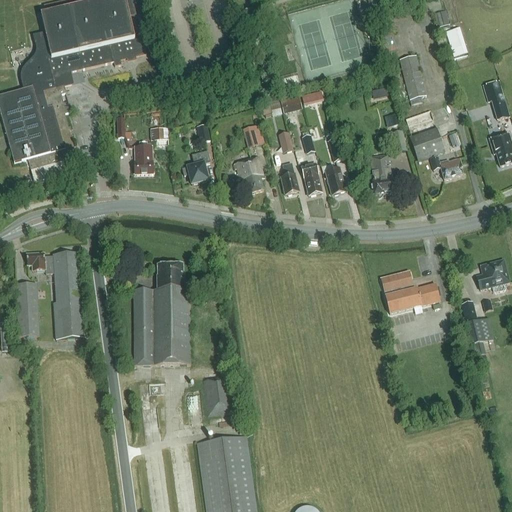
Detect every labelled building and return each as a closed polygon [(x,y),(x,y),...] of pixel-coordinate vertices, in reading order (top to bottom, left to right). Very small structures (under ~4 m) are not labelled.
[(34,185),(64,177),(61,163),(78,159),(75,149),(73,149),(64,116),(71,114),(64,89),(74,86),(72,75),(82,72),(114,65),(115,69),(122,67),(121,62),(146,56),(132,0),(108,0),(88,5),(79,7),(77,0),(74,0),(44,7),(46,15),(41,16),(46,34),(33,37),(36,50),(37,51),(37,52),(36,54),(36,55),(36,56),(35,57),(34,58),(33,60),(28,65),(25,68),(23,70),(23,71),(22,72),(21,74),(21,75),(21,77),(21,79),(21,81),(21,83),(23,91),(0,97),(0,115),(13,165),(27,161),(34,185)] [(367,0),(368,3),(371,12),(395,5),(393,0),(367,0)] [(450,26),(446,12),(434,15),(438,29),(450,26)] [(467,55),(460,30),(446,34),(453,60),(467,55)] [(385,54),(396,51),(393,37),(381,40),(385,54)] [(410,102),(426,98),(416,58),(400,62),(410,102)] [(492,103),(498,122),(510,119),(499,83),(484,87),(489,104),(492,103)] [(390,90),(372,92),(373,99),(391,97),(390,90)] [(302,97),(304,106),(324,101),(322,92),(302,97)] [(281,111),(279,104),(269,107),(271,113),(281,111)] [(412,138),(409,139),(411,144),(418,164),(445,155),(430,112),(406,121),(412,138)] [(384,119),(387,130),(399,126),(396,116),(384,119)] [(117,140),(125,140),(127,142),(132,141),(131,134),(125,134),(125,120),(117,121),(117,140)] [(249,133),(253,150),(265,147),(259,127),(248,130),(249,133)] [(211,143),(208,129),(197,132),(200,145),(211,143)] [(168,142),(167,130),(150,131),(151,143),(168,142)] [(408,153),(402,132),(390,136),(396,156),(408,153)] [(293,153),(288,135),(278,137),(283,156),(293,153)] [(500,169),(511,165),(511,146),(509,135),(489,141),(494,157),(496,156),(500,169)] [(342,162),(337,141),(328,144),(333,165),(342,162)] [(315,154),(312,142),(304,144),(307,156),(315,154)] [(153,164),(153,149),(151,149),(146,149),(146,145),(139,145),(139,149),(134,149),(135,177),(152,176),(154,176),(154,164),(153,164)] [(194,168),(183,171),(184,178),(189,177),(192,187),(208,183),(204,166),(210,165),(207,154),(192,158),(194,168)] [(371,185),(373,197),(374,199),(374,200),(376,201),(377,202),(379,202),(381,202),(382,200),(383,198),(383,196),(396,194),(394,181),(391,182),(388,158),(368,160),(370,170),(371,169),(374,184),(371,185)] [(441,171),(444,182),(462,177),(460,170),(462,169),(460,161),(449,164),(448,162),(439,165),(438,159),(430,161),(434,173),(441,171)] [(239,184),(241,183),(242,186),(244,186),(247,197),(264,193),(261,181),(263,181),(258,160),(234,166),(237,178),(239,184)] [(292,166),(282,168),(285,179),(281,180),(285,197),(287,197),(288,198),(292,197),(292,196),(294,195),(293,194),(299,192),(295,176),(294,176),(292,166)] [(317,178),(314,166),(302,169),(309,198),(322,195),(318,178),(317,178)] [(326,174),(328,181),(332,198),(333,197),(334,198),(338,197),(339,196),(345,194),(339,170),(326,174)] [(56,343),(85,340),(79,255),(54,257),(54,258),(45,259),(44,256),(26,257),(27,269),(35,268),(35,274),(45,273),(46,277),(55,276),(57,306),(54,306),(56,343)] [(493,294),(495,295),(505,293),(506,291),(505,286),(509,285),(504,262),(480,268),(482,277),(476,279),(480,292),(492,289),(493,294)] [(134,368),(191,367),(190,292),(184,292),(184,278),(183,278),(183,267),(158,268),(158,279),(157,279),(157,292),(134,292),(134,368)] [(381,281),(389,316),(421,308),(440,304),(436,287),(414,292),(410,274),(381,281)] [(40,338),(37,286),(16,287),(18,339),(40,338)] [(482,304),(485,314),(493,312),(490,302),(482,304)] [(477,321),(472,304),(460,307),(476,366),(478,365),(478,367),(488,364),(483,346),(494,343),(487,318),(477,321)] [(9,345),(8,325),(0,325),(1,345),(9,345)] [(234,416),(230,379),(203,382),(207,419),(234,416)] [(256,511),(247,438),(197,445),(205,511),(256,511)]
